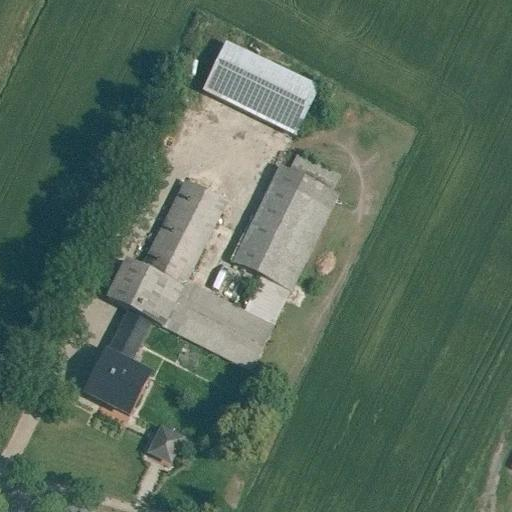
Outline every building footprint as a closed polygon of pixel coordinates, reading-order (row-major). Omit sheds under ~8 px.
[(316,88),(222,43),(199,92),(293,137),(316,88)] [(297,156),(289,173),(327,191),(336,174),(297,156)] [(289,173),(277,167),(230,265),(258,278),(291,294),(338,196),(327,191),(289,173)] [(224,201),(183,182),(140,272),(181,291),(185,283),(224,201)] [(140,272),(120,262),(102,299),(127,311),(149,322),(163,329),(181,291),(140,272)] [(291,294),(258,278),(242,311),(275,326),(291,294)] [(181,291),(163,329),(254,372),(275,326),(242,311),(185,283),(181,291)] [(127,311),(108,351),(130,361),(149,322),(127,311)] [(101,348),(79,395),(128,419),(150,371),(130,361),(108,351),(101,348)] [(138,456),(162,468),(176,440),(151,428),(138,456)]
